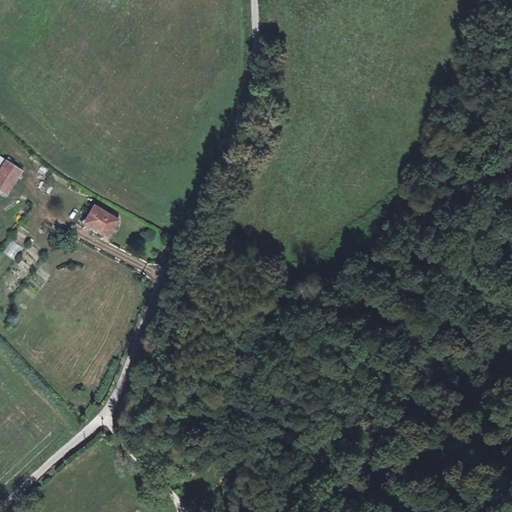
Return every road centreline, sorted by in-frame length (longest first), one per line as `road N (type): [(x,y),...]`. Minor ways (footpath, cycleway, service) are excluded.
road 1 (unclassified): [(0,509),(112,404),(187,231),(241,142),(255,68),(255,0)]
road 2 (track): [(166,277),(74,230),(43,203)]
